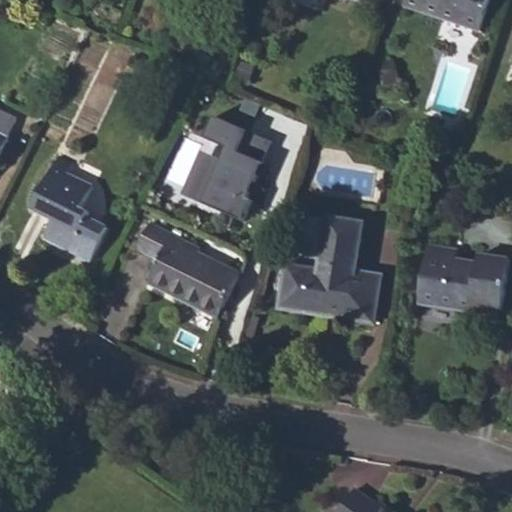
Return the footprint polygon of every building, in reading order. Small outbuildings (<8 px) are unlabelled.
[(407,0),(406,6),(480,30),(489,0),(407,0)] [(238,82),(249,85),(256,66),(244,63),(238,82)] [(0,158),(10,139),(7,138),(17,118),(0,109),(0,158)] [(195,199),(246,222),(255,201),(251,199),(276,142),(217,116),(208,138),(229,148),(224,160),(214,155),(195,199)] [(32,209),(53,221),(44,238),(91,262),(108,228),(89,219),(92,213),(85,209),(95,187),(71,174),(75,166),(57,157),(32,209)] [(321,315),(323,308),(340,311),(339,318),(376,323),(383,276),(357,271),(365,223),(329,217),(320,270),(288,265),(280,308),(321,315)] [(137,249),(160,262),(150,283),(219,318),(241,275),(200,253),(201,250),(151,223),(137,249)] [(420,304),(471,312),(470,317),(483,318),(484,307),(503,311),(510,259),(480,254),(479,263),(458,259),(459,250),(429,245),(420,304)] [(321,315),(339,318),(340,311),(323,308),(321,315)] [(340,511),(391,511),(378,503),(376,505),(362,494),(356,490),(340,511)]
